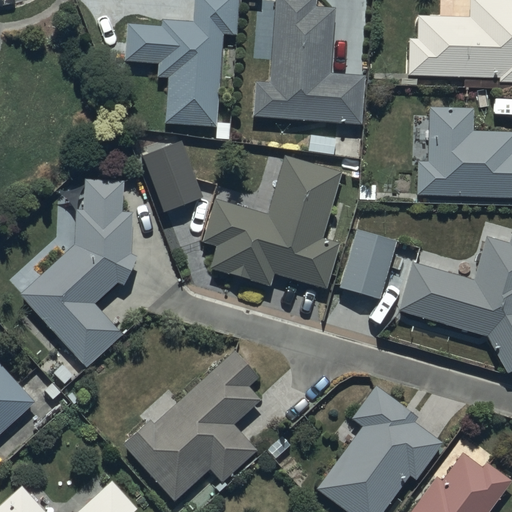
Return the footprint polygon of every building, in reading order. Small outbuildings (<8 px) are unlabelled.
[(161,21),(127,20),(125,56),(157,58),(156,72),(168,73),(165,116),(217,119),(222,29),(236,30),(237,0),(192,0),(192,17),(161,15),(161,21)] [(315,0),(273,0),(269,78),(255,77),(253,113),(359,119),(362,72),(330,70),(334,6),(315,5),(315,0)] [(415,34),(406,34),(405,72),(498,74),(497,77),(511,77),(511,0),(466,0),(466,13),(416,11),(415,34)] [(511,93),(493,93),(493,110),(511,110),(511,93)] [(415,159),(414,191),(511,193),(511,127),(471,126),(472,105),(427,104),(425,159),(415,159)] [(338,167),(282,152),(266,211),(210,196),(200,235),(216,239),(209,265),(269,281),(272,269),(325,283),(336,241),(319,236),(338,167)] [(74,240),(20,289),(84,361),(122,328),(95,298),(118,278),(123,280),(138,253),(131,250),(131,208),(121,208),(121,177),(83,177),(84,207),(74,207),(74,240)] [(395,235),(353,225),(339,284),(380,294),(395,235)] [(472,274),(410,257),(396,306),(485,332),(504,368),(511,364),(511,226),(511,227),(508,238),(483,232),(472,274)] [(148,414),(121,439),(174,496),(210,464),(221,476),(254,445),(232,420),(259,395),(247,382),(257,373),(233,347),(153,420),(148,414)] [(0,428),(34,398),(0,359),(0,428)] [(359,422),(315,484),(354,511),(376,511),(406,471),(413,475),(440,437),(412,417),(416,412),(373,382),(350,415),(359,422)] [(441,478),(433,473),(405,511),(485,511),(510,477),(486,460),(481,466),(460,452),(441,478)] [(70,511),(47,511),(21,481),(0,499),(0,511),(130,511),(137,504),(112,476),(70,511)]
